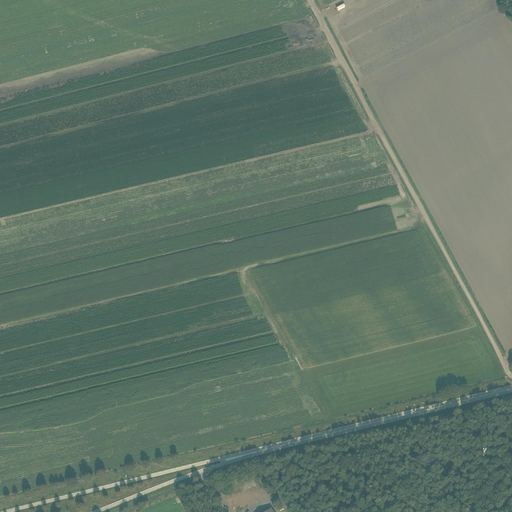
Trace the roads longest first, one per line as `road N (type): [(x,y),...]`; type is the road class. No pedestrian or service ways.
road 1 (track): [(310,0),(508,372)]
road 2 (primary): [(235,457),(511,389)]
road 3 (primary): [(235,457),(10,511)]
